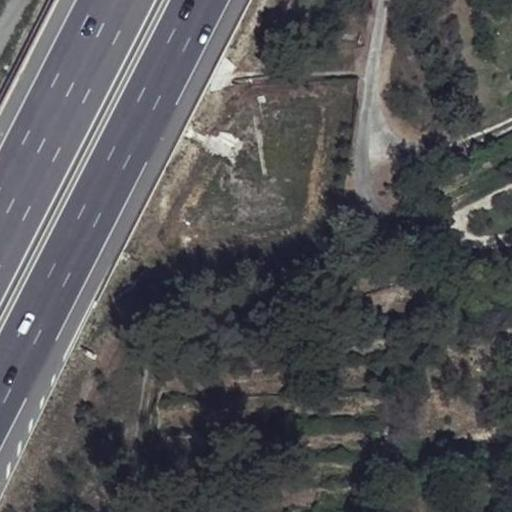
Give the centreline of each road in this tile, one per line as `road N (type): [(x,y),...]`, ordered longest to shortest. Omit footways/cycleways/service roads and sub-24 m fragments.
road 1 (motorway): [(0,411),(199,0)]
road 2 (motorway): [(109,0),(0,220)]
road 3 (residential): [(389,0),(372,133),(392,178)]
